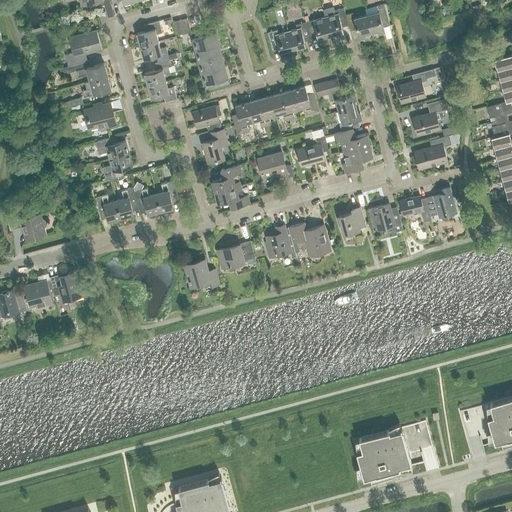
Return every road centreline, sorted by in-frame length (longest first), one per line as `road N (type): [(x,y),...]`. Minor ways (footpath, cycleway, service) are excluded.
road 1 (residential): [(202,225),(397,176),(363,68),(327,61),(251,81),(233,16)]
road 2 (residential): [(202,225),(183,150),(146,160),(112,26),(196,4),(233,16)]
road 3 (residential): [(0,271),(154,228),(171,233),(202,225)]
road 4 (unclassified): [(335,511),(454,479)]
